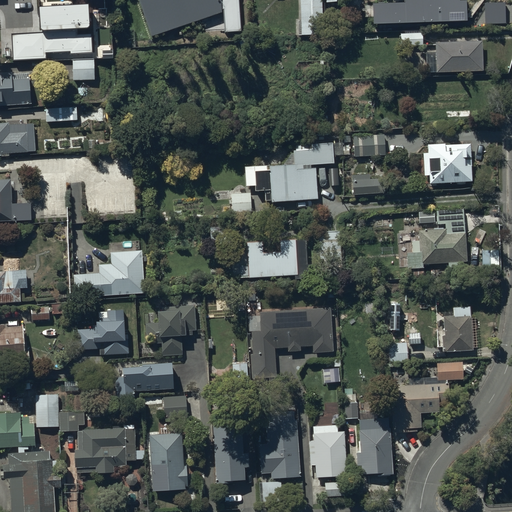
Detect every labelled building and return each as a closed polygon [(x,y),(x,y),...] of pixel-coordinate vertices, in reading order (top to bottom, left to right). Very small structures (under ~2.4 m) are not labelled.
[(138,0),(151,38),(222,14),(222,11),(225,10),(225,34),(240,33),(238,0),(138,0)] [(322,0),(300,0),(302,35),(324,34),(322,0)] [(405,0),(405,5),(373,6),(374,27),(467,24),(466,3),(460,4),(459,0),(405,0)] [(70,54),(93,53),(90,4),(40,7),(41,32),(11,33),(13,60),(46,58),(46,52),(70,51),(70,54)] [(505,4),(485,4),(486,26),(506,25),(505,4)] [(422,36),(400,36),(400,46),(422,46),(422,36)] [(482,73),(481,43),(435,44),(435,54),(425,54),(426,74),(482,73)] [(94,81),(94,62),(70,62),(70,79),(73,79),(73,81),(94,81)] [(0,106),(31,105),(29,75),(12,75),(12,74),(0,74),(0,106)] [(409,79),(411,128),(423,128),(423,124),(471,121),(470,104),(466,104),(465,87),(423,89),(422,79),(409,79)] [(76,108),(46,109),(46,123),(77,122),(76,108)] [(0,155),(1,156),(1,158),(10,158),(10,155),(28,154),(28,152),(36,152),(35,125),(9,127),(9,125),(0,125),(0,155)] [(384,157),(383,136),(353,138),(354,158),(384,157)] [(272,202),(272,203),(316,201),(315,170),(302,171),(302,167),(332,166),(332,157),(349,156),(348,147),(341,148),(341,144),(331,144),(311,145),(311,151),(293,152),(293,166),(246,169),(247,188),(255,187),(256,193),(270,192),(270,194),(265,195),(266,202),(272,202)] [(470,184),(469,146),(444,146),(444,145),(428,145),(428,147),(427,147),(427,161),(421,161),(422,177),(428,177),(428,185),(470,184)] [(352,176),(352,196),(386,195),(386,180),(369,180),(369,176),(352,176)] [(0,223),(31,222),(31,204),(12,205),(11,182),(0,182),(0,223)] [(251,213),(250,194),(233,194),(233,213),(251,213)] [(466,268),(463,210),(444,211),(445,231),(418,232),(418,242),(411,243),(412,254),(406,255),(406,270),(423,270),(422,265),(448,264),(448,269),(466,268)] [(404,233),(404,215),(374,215),(374,222),(368,222),(368,231),(375,230),(375,234),(404,233)] [(340,257),(338,232),(318,233),(319,258),(340,257)] [(238,253),(239,279),(294,277),(294,281),(308,281),(306,241),(280,243),(280,254),(263,255),(263,243),(247,244),(248,252),(238,253)] [(145,295),(142,252),(140,252),(139,242),(110,244),(111,266),(99,267),(100,275),(74,276),(76,302),(101,300),(101,297),(145,295)] [(0,305),(21,304),(21,290),(27,290),(26,272),(0,273),(0,305)] [(65,305),(52,306),(52,315),(66,315),(65,305)] [(195,307),(162,309),(162,314),(158,314),(158,324),(146,324),(146,339),(153,340),(153,345),(162,345),(162,357),(182,356),(181,339),(186,339),(186,337),(193,336),(192,331),(196,331),(195,307)] [(33,321),(38,321),(38,322),(42,322),(42,321),(49,321),(49,308),(32,308),(33,321)] [(471,352),(469,309),(452,310),(453,317),(443,317),(443,336),(441,336),(442,353),(471,352)] [(96,330),(90,330),(90,328),(85,328),(85,330),(78,330),(78,351),(100,350),(100,356),(129,355),(128,331),(125,331),(124,310),(107,311),(108,313),(99,314),(99,322),(96,322),(96,330)] [(330,310),(260,314),(261,333),(252,333),(253,356),(251,356),(252,379),(276,378),(275,353),(274,353),(273,349),(287,349),(287,352),(300,352),(299,348),(312,347),(312,354),(332,353),(330,310)] [(0,326),(0,364),(30,363),(29,350),(24,350),(23,328),(8,329),(8,326),(0,326)] [(407,363),(406,344),(388,344),(388,364),(389,364),(389,368),(393,368),(393,364),(407,363)] [(248,363),(233,363),(234,389),(248,389),(248,363)] [(414,387),(390,388),(393,434),(416,433),(416,429),(421,429),(420,414),(438,413),(438,404),(448,403),(447,381),(462,381),(462,364),(436,365),(436,378),(414,380),(414,387)] [(173,391),(171,366),(156,367),(156,365),(143,366),(143,367),(142,367),(142,369),(139,369),(139,368),(123,369),(124,378),(115,378),(116,400),(134,399),(134,393),(173,391)] [(336,370),(322,371),(323,385),(337,384),(336,370)] [(78,381),(65,382),(65,392),(78,392),(78,381)] [(58,397),(52,397),(52,395),(38,395),(38,397),(36,397),(36,427),(59,426),(58,397)] [(178,396),(178,398),(176,398),(176,396),(168,397),(168,398),(163,399),(164,420),(187,419),(187,398),(186,398),(186,396),(178,396)] [(300,474),(296,422),(294,404),(265,406),(268,446),(259,447),(262,474),(271,474),(272,480),(298,478),(298,474),(300,474)] [(357,420),(356,404),(344,404),(345,420),(357,420)] [(72,414),(60,414),(60,433),(78,433),(78,427),(84,427),(84,413),(72,413),(72,414)] [(19,454),(24,454),(24,451),(29,451),(29,448),(36,448),(34,418),(21,418),(21,414),(0,414),(0,450),(18,449),(19,454)] [(245,483),(244,469),(249,468),(249,456),(247,456),(246,454),(243,455),(241,415),(212,417),(216,486),(228,486),(228,484),(245,483)] [(358,432),(359,443),(357,443),(358,454),(355,454),(356,468),(360,467),(360,476),(391,475),(389,430),(388,430),(387,420),(358,421),(359,432),(358,432)] [(124,431),(83,432),(83,452),(75,452),(75,471),(77,471),(77,475),(96,474),(96,476),(114,475),(114,469),(126,468),(126,463),(136,463),(136,462),(145,461),(145,452),(135,452),(135,427),(124,428),(124,431)] [(346,478),(343,433),(337,434),(336,427),(312,429),(313,442),(308,443),(309,467),(314,467),(315,480),(346,478)] [(185,493),(185,488),(188,488),(187,468),(184,468),(182,435),(150,437),(152,494),(185,493)] [(19,454),(8,455),(8,467),(4,467),(4,482),(10,481),(10,511),(56,511),(56,492),(64,491),(64,473),(55,474),(54,452),(24,454),(19,454)] [(281,483),(263,484),(263,501),(281,500),(281,483)] [(324,484),(325,498),(347,497),(346,483),(324,484)]
